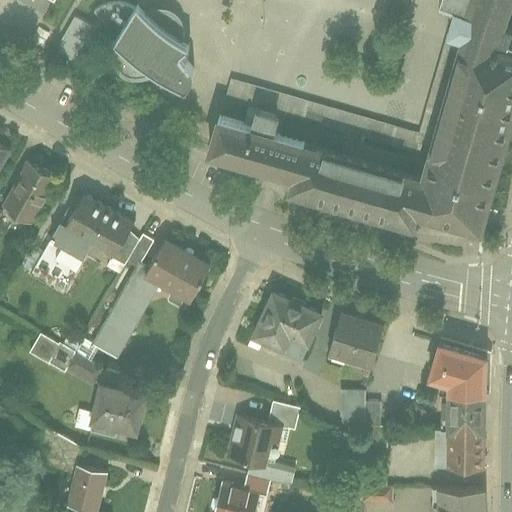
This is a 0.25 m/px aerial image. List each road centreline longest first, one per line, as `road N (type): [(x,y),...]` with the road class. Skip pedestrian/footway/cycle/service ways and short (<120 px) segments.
road 1 (tertiary): [(0,88),(263,230)]
road 2 (residential): [(165,511),(208,348),(263,230)]
road 3 (tertiary): [(263,230),(511,299)]
